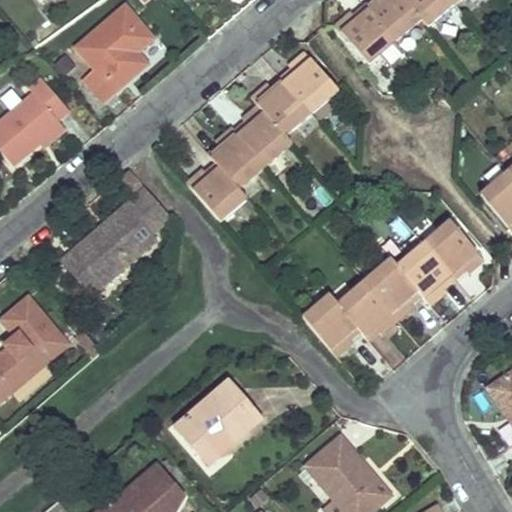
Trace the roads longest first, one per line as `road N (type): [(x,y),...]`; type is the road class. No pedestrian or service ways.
road 1 (residential): [(292,0),(0,247)]
road 2 (residential): [(495,511),(439,417),(439,385),(457,344),(511,295)]
